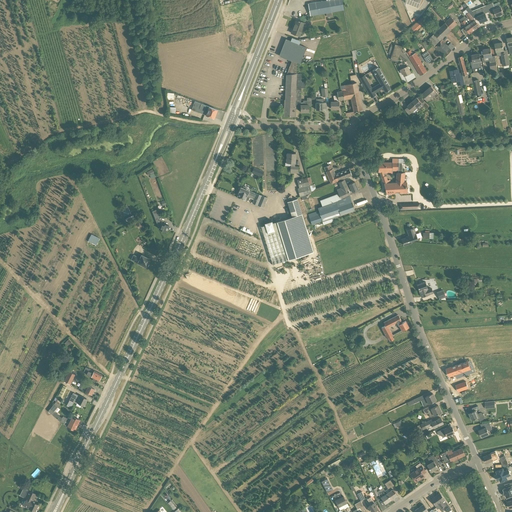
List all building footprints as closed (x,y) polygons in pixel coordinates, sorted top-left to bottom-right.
[(332,12),(344,10),(342,0),(326,0),(327,0),(326,0),(327,0),(327,1),(308,4),(310,16),(328,13),(332,12)] [(487,5),(489,11),(493,9),(496,17),(504,14),(499,2),(494,4),(493,3),(487,5)] [(487,5),(483,7),(479,8),(476,10),(478,16),(481,23),(488,20),(485,13),(489,11),(487,5)] [(465,9),(466,10),(469,13),(473,18),(475,17),(472,11),(468,6),(468,7),(466,9),(465,9)] [(469,13),(466,15),(467,17),(466,18),(470,24),(475,30),(480,26),(469,13)] [(426,22),(422,18),(411,28),(415,32),(426,22)] [(457,24),(451,18),(445,23),(452,29),(457,24)] [(466,18),(464,20),(465,21),(462,23),(469,34),(475,30),(470,24),(466,18)] [(296,20),(293,29),(291,33),(296,35),(297,36),(298,36),(300,36),(305,23),(299,21),(300,21),(298,21),(296,20)] [(429,39),(435,46),(441,39),(452,29),(445,23),(429,39)] [(436,47),(445,56),(446,57),(455,47),(451,43),(448,46),(441,39),(435,46),(436,47)] [(292,61),(297,63),(300,64),(306,48),(286,40),(280,56),(292,61)] [(508,51),(504,52),(503,42),(495,44),(497,52),(501,51),(504,66),(510,64),(508,51)] [(391,60),(398,62),(403,47),(396,44),(391,60)] [(495,57),(492,58),(491,48),(483,50),(485,58),(482,58),(483,63),(490,61),(492,73),(498,72),(495,57)] [(422,55),(424,58),(428,63),(433,60),(427,51),(422,55)] [(409,57),(421,76),(427,72),(415,53),(413,54),(409,57)] [(483,71),(482,67),(481,61),(480,54),(472,55),(473,59),(470,60),(472,68),(474,73),(483,71)] [(469,78),(468,75),(463,56),(458,58),(462,68),(462,72),(463,76),(465,84),(465,85),(473,83),(472,80),(472,78),(469,78)] [(297,63),(292,61),(287,75),(286,75),(285,99),(296,99),(296,82),(297,74),(297,63)] [(405,76),(411,73),(408,66),(404,68),(402,63),(399,64),(401,69),(401,70),(403,74),(404,73),(405,76)] [(360,78),(363,83),(371,98),(376,95),(375,93),(383,88),(385,92),(391,89),(378,67),(373,70),(380,83),(371,89),(366,81),(367,80),(364,75),(360,78)] [(463,76),(462,72),(459,73),(458,69),(450,71),(453,82),(457,81),(458,86),(465,84),(463,76)] [(303,103),(301,103),(300,103),(301,88),(305,89),(306,82),(300,82),(300,74),(297,74),(296,82),(296,99),(296,101),(295,104),(301,104),(301,112),(309,112),(309,105),(311,105),(311,98),(307,98),(307,101),(303,101),(303,103)] [(473,83),(476,95),(482,94),(478,79),(472,80),(473,83)] [(346,90),(342,91),(344,99),(351,98),(354,112),(362,110),(357,83),(346,85),(345,85),(346,90)] [(440,86),(443,95),(450,93),(447,84),(440,86)] [(437,93),(431,86),(422,95),(427,101),(432,97),(436,101),(441,97),(437,93)] [(344,99),(342,91),(337,92),(337,95),(333,96),(334,102),(331,102),(331,109),(339,109),(339,101),(344,99)] [(418,108),(422,104),(422,103),(417,97),(412,102),(418,108)] [(295,109),(295,104),(296,101),(296,99),(285,99),(284,116),(295,116),(295,109)] [(320,100),(316,100),(316,110),(323,110),(323,108),(326,108),(326,103),(320,103),(320,100)] [(191,110),(203,114),(213,118),(214,118),(214,117),(217,110),(195,101),(191,110)] [(418,108),(412,102),(408,106),(408,107),(405,109),(410,115),(418,108)] [(462,102),(457,103),(459,111),(467,109),(466,104),(462,105),(462,102)] [(290,172),(293,173),(298,173),(298,167),(295,167),(295,163),(296,154),(287,153),(287,163),(291,163),(291,166),(290,172)] [(392,163),(378,163),(379,172),(380,172),(381,172),(392,172),(392,171),(398,171),(398,163),(405,163),(405,159),(392,158),(392,163)] [(333,169),(332,170),(330,166),(325,168),(331,184),(352,176),(349,169),(335,175),(333,169)] [(382,177),(381,177),(384,185),(386,193),(405,192),(405,188),(406,188),(406,186),(405,186),(405,183),(404,183),(405,173),(397,173),(396,183),(390,184),(390,180),(387,180),(385,176),(382,177)] [(300,198),(301,197),(312,193),(311,191),(307,177),(297,180),(299,188),(297,189),(300,198)] [(338,201),(350,195),(349,193),(352,192),(358,190),(355,182),(349,184),(351,188),(349,189),(349,188),(348,188),(345,180),(335,184),(336,187),(334,188),(335,191),(334,191),(336,194),(319,200),(321,205),(317,206),(318,208),(338,201)] [(258,189),(251,186),(249,191),(245,200),(247,201),(248,200),(249,198),(250,196),(255,197),(256,194),(258,189)] [(245,200),(249,191),(241,187),(239,191),(237,197),(245,200)] [(252,203),(263,207),(267,198),(261,195),(261,196),(256,194),(255,197),(252,203)] [(355,211),(350,195),(338,201),(318,208),(320,214),(318,215),(317,212),(309,215),(313,228),(332,222),(331,219),(355,211)] [(297,199),(287,202),(292,217),(272,223),(272,221),(264,223),(265,225),(261,226),(273,265),(313,252),(297,199)] [(162,222),(158,220),(161,215),(156,210),(152,211),(159,229),(166,232),(169,226),(162,223),(162,222)] [(402,239),(404,246),(412,243),(411,241),(417,239),(416,236),(414,229),(408,231),(409,236),(406,237),(406,238),(402,239)] [(88,242),(97,245),(99,237),(91,234),(88,242)] [(150,259),(145,257),(145,256),(142,254),(142,255),(139,254),(138,257),(136,256),(137,256),(134,255),(131,260),(146,267),(147,266),(148,265),(148,264),(150,259)] [(429,294),(433,293),(431,288),(428,289),(425,282),(417,284),(422,297),(429,294)] [(443,290),(437,292),(439,299),(445,297),(443,290)] [(382,328),(387,338),(388,338),(390,342),(394,340),(392,336),(393,336),(388,327),(397,322),(399,325),(402,331),(409,327),(406,321),(402,323),(401,320),(398,315),(384,323),(385,326),(382,328)] [(440,332),(434,334),(442,355),(453,351),(451,344),(457,342),(454,331),(442,336),(440,332)] [(477,372),(472,360),(446,369),(449,376),(456,374),(458,379),(477,372)] [(99,381),(102,375),(94,371),(93,373),(87,370),(86,374),(93,378),(92,380),(94,382),(97,384),(99,380),(99,381)] [(64,381),(70,384),(75,375),(69,372),(64,381)] [(468,388),(466,381),(456,385),(458,392),(468,388)] [(79,388),(92,395),(95,389),(88,386),(81,383),(79,388)] [(63,386),(58,395),(57,398),(60,399),(61,397),(62,397),(67,387),(63,386)] [(85,403),(86,402),(87,401),(86,401),(87,399),(83,397),(73,392),(69,400),(76,404),(77,403),(84,406),(84,405),(85,405),(85,403)] [(423,406),(426,405),(436,401),(433,394),(425,397),(425,395),(407,403),(409,406),(421,401),(423,406)] [(495,401),(485,402),(485,409),(495,408),(495,401)] [(66,426),(74,430),(76,427),(80,420),(75,418),(72,416),(70,420),(63,416),(62,418),(54,412),(60,405),(56,402),(48,411),(66,426)] [(425,415),(429,413),(430,417),(434,415),(441,412),(438,405),(431,409),(430,406),(428,407),(423,409),(425,415)] [(481,413),(478,414),(476,411),(479,409),(478,406),(475,407),(471,409),(472,412),(469,413),(472,420),(479,418),(480,421),(484,419),(485,416),(484,414),(481,413)] [(423,429),(432,425),(434,428),(443,424),(440,418),(432,422),(431,419),(421,424),(414,428),(415,430),(418,428),(420,431),(423,429)] [(489,434),(488,431),(493,430),(490,423),(483,424),(485,428),(479,430),(482,437),(489,434)] [(443,438),(446,436),(454,433),(451,427),(447,429),(447,428),(444,429),(437,432),(439,435),(441,434),(443,438)] [(446,451),(440,454),(441,458),(448,455),(450,461),(464,455),(461,449),(453,452),(451,449),(446,451)] [(494,461),(499,459),(499,458),(496,452),(484,457),(486,463),(494,460),(494,461)] [(439,464),(433,454),(427,458),(430,463),(427,465),(431,472),(438,468),(436,465),(438,464),(439,464)] [(506,459),(501,461),(503,468),(509,466),(508,463),(506,459)] [(426,472),(420,463),(415,466),(417,469),(410,474),(416,482),(420,478),(421,479),(425,477),(423,474),(426,472)] [(507,477),(511,475),(509,469),(504,471),(503,468),(496,471),(498,474),(495,475),(497,480),(500,479),(501,482),(508,480),(507,477)] [(332,490),(327,479),(321,482),(327,493),(332,490)] [(390,491),(386,493),(391,500),(397,495),(393,488),(395,487),(390,480),(384,483),(390,491)] [(511,485),(506,488),(503,489),(505,492),(504,492),(505,495),(506,495),(507,498),(511,496),(511,497),(511,496),(511,485)] [(36,494),(28,490),(25,498),(27,499),(24,505),(36,511),(39,504),(32,501),(36,494)] [(386,493),(384,490),(379,495),(385,504),(391,500),(386,493)] [(361,501),(365,499),(361,492),(357,494),(361,501)] [(435,496),(443,507),(445,510),(445,511),(448,511),(451,510),(447,504),(445,505),(444,503),(443,503),(442,501),(444,499),(440,493),(435,496)] [(335,500),(339,508),(347,503),(344,496),(335,500)] [(442,511),(445,510),(443,507),(435,496),(431,500),(435,506),(438,504),(439,506),(442,511)] [(377,506),(371,497),(367,499),(371,505),(368,507),(370,509),(369,509),(370,510),(371,511),(373,511),(378,509),(376,507),(377,506)] [(353,511),(362,511),(361,509),(364,507),(363,506),(361,501),(354,505),(357,509),(353,511)]
